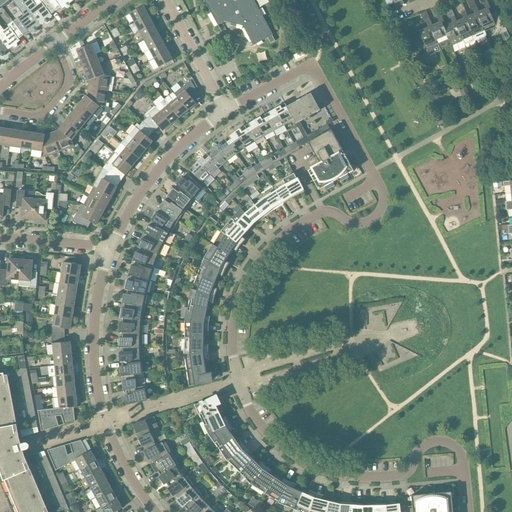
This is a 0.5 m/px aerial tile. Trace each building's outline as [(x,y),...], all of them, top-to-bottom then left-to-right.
[(21,0),(11,0),(21,12),(11,19),(13,22),(22,34),(27,30),(29,34),(32,31),(35,33),(37,31),(37,28),(41,25),(21,0)] [(47,0),(41,0),(40,1),(41,2),(36,6),(31,0),(21,0),(41,25),(45,22),(47,23),(49,22),(49,19),(52,16),(50,13),(54,9),(47,0)] [(47,0),(54,9),(59,6),(62,9),(65,7),(68,8),(70,6),(69,4),(73,1),(72,0),(47,0)] [(253,0),(203,0),(218,26),(226,21),(232,23),(231,25),(237,27),(237,25),(243,26),(253,46),(268,38),(271,43),(275,41),(272,35),(273,35),(253,0)] [(485,9),(479,12),(477,13),(484,31),(496,26),(498,31),(503,29),(496,12),(490,14),(488,8),(490,7),(487,2),(483,4),(485,9)] [(130,14),(135,23),(148,15),(143,6),(130,14)] [(474,14),(468,17),(466,18),(476,41),(487,36),(484,31),(477,13),(479,12),(477,6),(472,8),(474,14)] [(457,22),(455,23),(463,40),(465,45),(476,41),(466,18),(468,17),(465,11),(461,13),(463,18),(457,21),(457,22)] [(135,23),(140,32),(153,24),(148,15),(135,23)] [(449,40),(451,45),(444,27),(442,22),(444,21),(441,16),(437,17),(439,23),(433,25),(433,26),(430,27),(438,45),(449,40)] [(444,27),(451,45),(463,40),(455,23),(457,22),(455,16),(450,18),(453,23),(444,27)] [(428,50),(430,55),(440,50),(438,45),(430,27),(433,26),(433,25),(430,20),(426,22),(428,28),(420,31),(428,50)] [(0,38),(8,50),(12,47),(15,48),(17,46),(17,43),(20,41),(17,38),(22,34),(13,22),(8,26),(9,27),(4,31),(0,25),(0,38)] [(140,32),(144,41),(158,33),(153,24),(140,32)] [(144,41),(149,50),(163,42),(158,33),(144,41)] [(0,56),(3,57),(5,55),(5,52),(8,50),(0,38),(0,56)] [(149,50),(154,59),(168,51),(163,42),(149,50)] [(81,61),(96,55),(92,44),(77,50),(81,61)] [(235,46),(230,49),(234,56),(239,53),(235,46)] [(264,50),(255,53),(258,62),(267,59),(264,50)] [(173,61),(168,51),(154,59),(159,68),(173,61)] [(81,61),(85,71),(100,65),(96,55),(81,61)] [(458,69),(456,64),(448,67),(450,72),(458,69)] [(85,71),(89,81),(104,75),(100,65),(85,71)] [(468,83),(479,79),(475,70),(464,75),(468,83)] [(135,82),(130,72),(126,74),(132,84),(135,82)] [(88,88),(108,92),(110,76),(104,75),(89,81),(88,88)] [(465,84),(461,75),(454,78),(458,87),(465,84)] [(177,98),(188,111),(196,104),(192,99),(199,94),(190,81),(174,94),(177,98)] [(99,106),(106,107),(108,92),(88,88),(87,96),(99,106)] [(312,94),(287,107),(294,119),(297,125),(301,123),(321,111),(312,94)] [(79,104),(92,115),(99,106),(87,96),(86,96),(79,104)] [(165,100),(179,118),(188,111),(177,98),(173,102),(169,96),(165,100)] [(171,124),(179,118),(165,100),(156,107),(171,124)] [(284,125),(294,119),(287,107),(287,106),(285,103),(275,109),(278,114),(284,125)] [(92,115),(79,104),(73,113),(85,123),(92,115)] [(118,104),(111,113),(114,116),(121,106),(118,104)] [(143,122),(153,132),(159,127),(163,132),(171,124),(156,107),(148,114),(150,116),(143,122)] [(268,120),(274,130),(284,125),(278,114),(275,109),(265,114),(268,120)] [(85,123),(73,113),(66,121),(78,132),(85,123)] [(255,120),(264,136),(274,130),(268,120),(265,114),(255,120)] [(245,126),(254,142),(264,136),(255,120),(245,126)] [(59,130),(72,140),(78,132),(66,121),(59,130)] [(133,139),(146,150),(153,141),(148,138),(153,132),(143,122),(137,129),(135,127),(129,135),(133,139)] [(102,123),(92,136),(95,139),(106,125),(102,123)] [(330,129),(328,124),(327,125),(327,124),(308,135),(307,135),(306,136),(309,142),(320,163),(308,170),(316,185),(319,190),(323,187),(354,170),(332,130),(331,129),(330,129)] [(235,132),(245,147),(254,142),(245,126),(235,132)] [(0,144),(10,146),(13,130),(2,128),(0,139),(0,144)] [(21,148),(23,132),(13,130),(10,146),(21,148)] [(52,133),(60,152),(74,146),(72,140),(59,130),(52,133)] [(32,150),(34,134),(23,132),(21,148),(32,150)] [(225,139),(236,154),(245,147),(235,132),(225,139)] [(43,151),(45,157),(60,152),(52,133),(45,136),(43,151)] [(32,150),(43,151),(45,136),(45,135),(34,134),(32,150)] [(130,143),(125,139),(122,144),(126,148),(139,158),(146,150),(133,139),(130,143)] [(216,146),(227,160),(236,154),(225,139),(216,146)] [(100,148),(103,145),(98,140),(95,144),(100,148)] [(284,149),(287,154),(298,147),(296,143),(284,149)] [(207,154),(219,167),(227,160),(216,146),(207,154)] [(126,148),(119,156),(132,167),(139,158),(126,148)] [(287,154),(284,149),(277,153),(280,158),(287,154)] [(81,150),(73,159),(77,162),(84,152),(81,150)] [(115,153),(103,168),(119,179),(123,173),(125,175),(132,167),(119,156),(115,153)] [(198,161),(210,175),(219,167),(207,154),(198,161)] [(268,164),(265,160),(260,163),(263,168),(268,164)] [(210,175),(198,161),(189,170),(203,183),(210,175)] [(103,168),(94,186),(112,196),(117,187),(115,185),(119,179),(103,168)] [(243,175),(240,177),(244,181),(247,179),(251,176),(252,175),(249,171),(248,171),(244,174),(243,175)] [(176,184),(194,199),(203,188),(186,173),(176,184)] [(283,179),(293,197),(303,191),(294,173),(283,179)] [(244,181),(240,177),(237,180),(233,183),(236,188),(241,184),(244,181)] [(272,186),(283,203),(293,197),(283,179),(272,186)] [(510,186),(511,193),(511,181),(503,182),(504,186),(510,186)] [(225,190),(229,194),(229,193),(236,188),(233,183),(226,189),(225,190)] [(167,195),(186,209),(194,199),(176,184),(167,195)] [(89,196),(107,206),(112,196),(94,186),(89,196)] [(262,193),(273,209),(283,203),(272,186),(262,193)] [(0,216),(3,217),(4,206),(10,206),(10,203),(11,190),(0,189),(0,216)] [(229,194),(225,190),(217,198),(221,201),(229,194)] [(22,219),(33,220),(36,192),(29,192),(18,191),(17,207),(23,207),(22,219)] [(36,192),(33,220),(45,221),(46,209),(52,210),(53,207),(54,194),(47,194),(47,196),(43,195),(39,192),(36,192)] [(252,201),(264,216),(273,209),(262,193),(252,201)] [(159,207),(178,220),(186,209),(167,195),(159,207)] [(102,215),(107,206),(89,196),(83,205),(102,215)] [(241,209),(255,223),(264,216),(252,201),(241,209)] [(96,225),(102,215),(83,205),(81,204),(72,221),(87,229),(91,222),(96,225)] [(233,219),(232,219),(247,232),(255,223),(241,209),(238,205),(233,210),(237,214),(233,219)] [(151,220),(171,231),(178,220),(159,207),(151,220)] [(221,231),(240,244),(244,240),(242,238),(247,232),(232,219),(221,231)] [(144,233),(165,243),(171,231),(151,220),(144,233)] [(213,245),(230,255),(234,249),(236,250),(240,244),(221,231),(213,245)] [(138,246),(159,255),(165,243),(144,233),(138,246)] [(184,252),(188,245),(182,242),(178,249),(184,252)] [(204,258),(224,269),(228,263),(226,262),(230,255),(213,245),(204,258)] [(133,260),(155,268),(159,255),(138,246),(133,260)] [(198,274),(217,281),(219,274),(222,275),(224,269),(204,258),(198,274)] [(1,286),(7,286),(8,279),(19,280),(21,260),(9,259),(8,274),(2,273),(1,286)] [(181,267),(187,269),(190,261),(185,259),(181,267)] [(30,288),(36,289),(37,276),(31,276),(33,261),(21,260),(19,280),(18,286),(30,287),(30,288)] [(128,274),(150,280),(155,268),(133,260),(128,274)] [(69,263),(63,262),(61,273),(80,276),(81,265),(79,265),(69,263)] [(59,283),(78,286),(80,276),(61,273),(59,283)] [(125,288),(147,293),(150,280),(128,274),(125,288)] [(192,289),(214,295),(216,289),(214,288),(217,281),(198,274),(192,289)] [(58,294),(76,297),(78,286),(59,283),(58,294)] [(122,302),(145,306),(147,293),(125,288),(122,302)] [(188,305),(208,309),(210,301),(212,302),(214,295),(192,289),(188,305)] [(56,305),(74,308),(76,297),(58,294),(56,305)] [(120,317),(143,320),(145,306),(122,302),(120,317)] [(54,315),(73,318),(74,308),(56,305),(54,315)] [(185,321),(208,324),(209,317),(206,317),(208,309),(188,305),(185,321)] [(52,335),(65,335),(65,329),(71,330),(73,318),(54,315),(52,327),(52,335)] [(119,332),(142,333),(143,320),(120,317),(119,332)] [(413,324),(416,323),(415,319),(408,321),(411,333),(416,332),(413,324)] [(185,337),(205,338),(205,330),(208,330),(208,324),(185,321),(185,337)] [(119,332),(119,346),(142,346),(142,333),(119,332)] [(52,344),(53,355),(72,353),(71,342),(65,343),(65,335),(52,335),(52,344)] [(185,337),(184,354),(207,352),(207,346),(204,346),(205,338),(185,337)] [(119,346),(119,361),(142,360),(142,346),(119,346)] [(184,354),(187,370),(206,367),(205,359),(208,359),(207,352),(184,354)] [(72,353),(53,355),(55,365),(73,363),(72,353)] [(119,361),(121,376),(144,373),(142,360),(119,361)] [(73,363),(55,365),(56,376),(74,374),(73,363)] [(187,370),(189,386),(211,381),(210,374),(208,375),(206,367),(187,370)] [(21,431),(22,437),(39,432),(27,368),(9,372),(11,378),(21,376),(31,429),(21,431)] [(0,373),(0,469),(4,481),(5,480),(18,511),(44,511),(22,458),(20,452),(28,450),(28,449),(29,449),(29,448),(29,447),(29,446),(29,445),(29,444),(28,444),(27,443),(26,443),(25,443),(18,445),(16,439),(4,373),(1,374),(0,374),(0,373)] [(121,376),(123,390),(146,386),(144,373),(121,376)] [(74,374),(56,376),(57,387),(75,385),(74,374)] [(75,385),(57,387),(58,398),(76,396),(75,385)] [(123,390),(127,405),(149,399),(146,386),(123,390)] [(58,398),(59,408),(73,407),(78,407),(76,396),(58,398)] [(195,405),(202,420),(220,411),(217,404),(219,403),(216,397),(195,405)] [(37,411),(41,431),(59,426),(56,416),(61,416),(64,424),(75,421),(73,407),(59,408),(37,411)] [(202,420),(209,435),(229,423),(226,417),(223,418),(220,411),(202,420)] [(141,437),(159,429),(154,417),(133,424),(136,434),(139,433),(141,437)] [(209,435),(218,448),(235,436),(230,430),(232,428),(229,423),(209,435)] [(159,429),(141,437),(138,438),(142,447),(145,446),(147,450),(165,441),(159,429)] [(218,448),(228,461),(245,446),(242,441),(239,443),(235,436),(218,448)] [(47,451),(56,470),(75,460),(80,469),(96,460),(91,450),(87,452),(81,440),(70,444),(72,452),(68,455),(65,445),(47,450),(47,451)] [(165,441),(147,450),(144,452),(149,460),(151,459),(153,463),(171,453),(165,441)] [(228,461),(240,473),(254,458),(248,453),(250,451),(245,446),(228,461)] [(51,511),(50,511),(67,511),(69,511),(70,510),(44,451),(38,453),(61,507),(51,511)] [(171,453),(153,463),(151,465),(156,473),(158,472),(161,476),(178,465),(171,453)] [(204,459),(209,466),(214,462),(209,455),(208,456),(208,455),(204,459)] [(240,473),(252,484),(266,467),(261,462),(260,464),(254,458),(240,473)] [(80,469),(85,478),(101,470),(96,460),(80,469)] [(210,473),(203,463),(199,466),(206,476),(210,473)] [(169,487),(185,475),(178,465),(161,476),(159,477),(164,485),(166,483),(169,487)] [(252,484),(265,493),(276,477),(270,472),(271,470),(266,467),(252,484)] [(85,478),(90,488),(107,479),(101,470),(85,478)] [(175,495),(178,499),(194,486),(185,476),(185,475),(169,487),(167,489),(173,497),(175,495)] [(265,493),(279,502),(290,483),(284,479),(283,481),(276,477),(265,493)] [(90,488),(95,497),(112,489),(107,479),(90,488)] [(279,502),(294,509),(302,491),(295,488),(296,485),(290,483),(279,502)] [(176,501),(186,511),(203,496),(194,486),(176,501)] [(95,497),(101,507),(117,498),(112,489),(95,497)] [(294,509),(300,511),(309,511),(316,494),(310,492),(309,494),(302,491),(294,509)] [(453,511),(452,492),(417,495),(417,500),(412,501),(413,511),(453,511)] [(309,511),(326,511),(329,500),(322,498),(322,496),(316,494),(309,511)] [(205,511),(212,505),(203,496),(186,511),(205,511)] [(117,511),(122,508),(117,498),(101,507),(103,511),(117,511)] [(326,511),(339,511),(341,503),(329,500),(326,511)] [(339,511),(351,511),(352,504),(341,503),(339,511)] [(387,504),(387,511),(399,511),(399,503),(387,504)]
